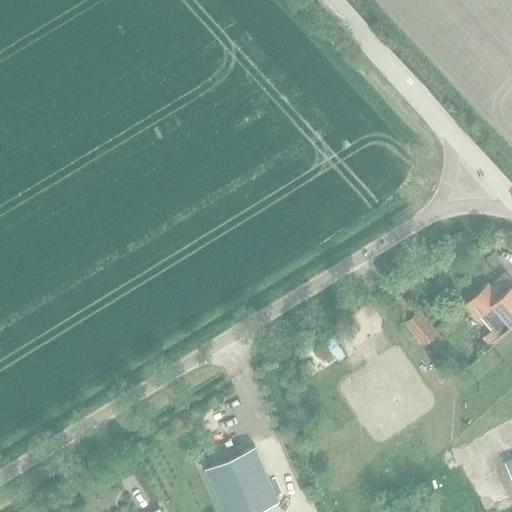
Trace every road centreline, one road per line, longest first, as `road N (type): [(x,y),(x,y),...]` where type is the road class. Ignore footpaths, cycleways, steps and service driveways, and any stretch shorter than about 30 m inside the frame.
road 1 (unclassified): [(0,478),(437,212)]
road 2 (unclassified): [(452,136),(328,0)]
